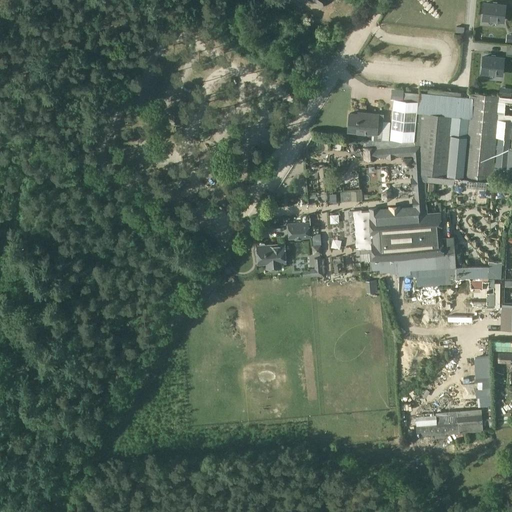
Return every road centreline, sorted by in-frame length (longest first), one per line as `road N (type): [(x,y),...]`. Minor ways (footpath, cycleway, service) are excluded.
road 1 (track): [(307,109),(187,36),(162,44),(138,104),(121,109),(99,141),(101,161),(117,173),(164,195),(220,187),(238,169),(262,118),(295,127)]
road 2 (track): [(377,0),(209,261)]
road 3 (track): [(209,261),(48,511)]
